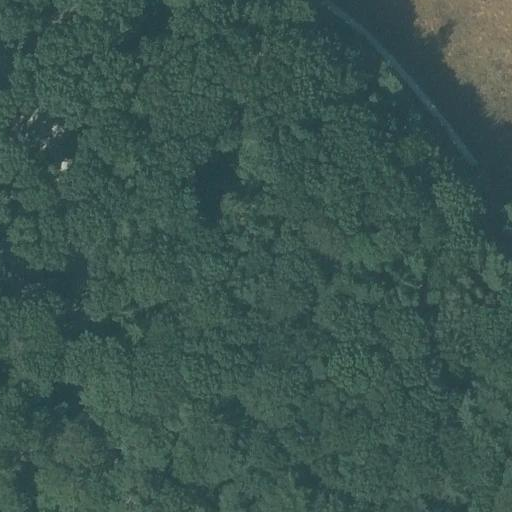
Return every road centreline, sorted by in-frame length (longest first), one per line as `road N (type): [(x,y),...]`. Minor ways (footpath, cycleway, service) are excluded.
road 1 (unclassified): [(511,507),(93,462)]
road 2 (unknown): [(270,0),(350,61),(427,145),(511,273)]
